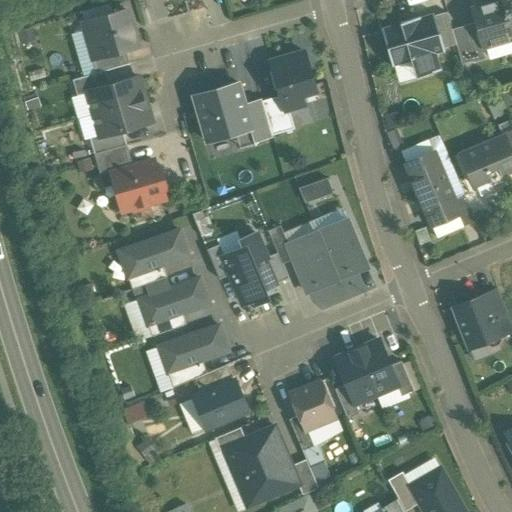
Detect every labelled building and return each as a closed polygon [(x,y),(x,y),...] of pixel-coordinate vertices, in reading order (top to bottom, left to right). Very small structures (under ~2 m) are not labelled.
[(501,0),(473,9),(477,22),(484,47),(486,47),(511,38),(511,32),(502,0),(501,0)] [(511,0),(501,0),(502,0),(511,32),(511,31),(511,0)] [(127,10),(89,21),(84,30),(87,38),(95,43),(99,56),(99,57),(126,49),(138,46),(127,10)] [(447,12),(435,16),(444,48),(456,45),(447,12)] [(434,13),(382,28),(393,66),(412,61),(416,77),(442,70),(441,68),(438,69),(433,51),(442,49),(443,52),(445,51),(444,48),(435,16),(434,13)] [(477,22),(464,26),(472,55),(483,51),(486,47),(484,47),(477,22)] [(126,49),(99,57),(99,56),(91,58),(96,73),(96,74),(106,71),(130,64),(126,49)] [(304,51),(271,61),(281,96),(285,110),(289,109),(305,105),(300,90),(314,85),(304,51)] [(96,73),(73,80),(78,96),(88,93),(88,92),(110,85),(106,71),(96,74),(96,73)] [(110,85),(88,92),(88,93),(94,114),(145,100),(139,77),(110,85)] [(245,106),(239,83),(194,96),(208,142),(251,129),(252,129),(245,106)] [(281,96),(263,101),(273,135),(295,129),(289,109),(285,110),(281,96)] [(145,100),(94,114),(101,136),(101,137),(123,130),(152,122),(145,100)] [(263,101),(245,106),(252,129),(251,129),(255,145),(257,144),(256,140),(273,135),(263,101)] [(511,120),(499,125),(503,136),(504,136),(511,151),(511,150),(511,120)] [(123,130),(101,137),(101,136),(90,139),(95,154),(127,145),(123,130)] [(503,136),(461,154),(475,186),(489,180),(492,186),(506,180),(504,174),(511,170),(511,153),(511,151),(504,136),(503,136)] [(127,145),(95,154),(101,175),(112,172),(133,166),(127,145)] [(435,152),(407,164),(419,195),(447,183),(435,152)] [(133,166),(112,172),(116,187),(117,187),(119,196),(123,211),(132,209),(133,211),(149,206),(149,204),(165,199),(162,187),(165,187),(160,171),(157,172),(154,160),(133,166)] [(327,178),(298,189),(304,204),(333,193),(327,178)] [(447,183),(419,195),(432,225),(448,219),(451,220),(456,218),(457,215),(458,214),(460,213),(455,200),(447,183)] [(477,221),(466,196),(455,200),(460,213),(458,214),(464,227),(477,221)] [(346,221),(317,233),(337,279),(365,267),(346,221)] [(277,252),(282,264),(294,259),(288,245),(281,226),(269,231),(277,252)] [(190,257),(181,230),(119,251),(128,278),(162,266),(190,257)] [(266,257),(256,233),(240,240),(243,248),(222,257),(230,275),(243,306),(278,291),(275,285),(264,258),(266,257)] [(317,233),(288,245),(294,259),(308,291),(337,279),(317,233)] [(220,279),(230,275),(222,257),(218,246),(207,250),(220,279)] [(266,257),(264,258),(275,285),(289,279),(282,264),(277,252),(266,257)] [(162,266),(128,278),(133,289),(167,276),(162,266)] [(209,304),(200,279),(139,299),(148,324),(182,313),(209,304)] [(511,322),(499,290),(486,295),(498,327),(511,322)] [(498,327),(486,295),(454,308),(470,348),(485,342),(487,346),(493,348),(500,345),(503,340),(498,327)] [(182,313),(148,324),(152,337),(186,324),(182,313)] [(219,326),(159,347),(169,373),(202,361),(228,351),(219,326)] [(379,340),(358,349),(377,395),(398,386),(398,385),(390,366),(379,340)] [(377,395),(358,349),(336,358),(347,384),(355,404),(356,403),(377,395)] [(202,361),(169,373),(174,388),(195,378),(208,373),(202,361)] [(414,391),(402,361),(390,366),(398,385),(398,386),(402,396),(414,391)] [(208,373),(195,378),(202,394),(235,380),(228,364),(208,373)] [(202,394),(195,397),(208,428),(248,411),(235,380),(202,394)] [(320,382),(291,394),(300,415),(307,430),(307,429),(335,418),(320,382)] [(355,404),(347,384),(335,389),(348,419),(360,413),(356,403),(355,404)] [(307,430),(300,415),(290,420),(303,451),(314,446),(307,429),(307,430)] [(245,439),(224,448),(249,506),(299,485),(291,466),(274,426),(245,439)] [(224,448),(245,439),(241,428),(215,439),(219,449),(224,448)] [(305,460),(291,466),(299,485),(303,495),(318,489),(305,460)] [(411,485),(410,486),(420,503),(425,511),(465,511),(441,468),(411,485)] [(403,472),(388,480),(399,499),(406,511),(420,503),(410,486),(411,485),(403,472)] [(406,511),(399,499),(382,509),(384,511),(406,511)] [(190,511),(187,503),(167,510),(167,511),(190,511)]
